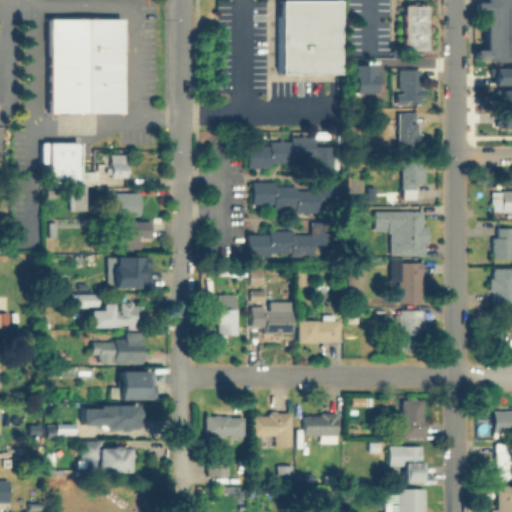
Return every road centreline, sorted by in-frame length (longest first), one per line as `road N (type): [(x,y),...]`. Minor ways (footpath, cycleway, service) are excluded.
road 1 (residential): [(452,104),(453,511)]
road 2 (residential): [(178,375),(511,375)]
road 3 (residential): [(179,262),(178,511)]
road 4 (residential): [(179,0),(179,142)]
road 5 (residential): [(179,142),(179,262)]
